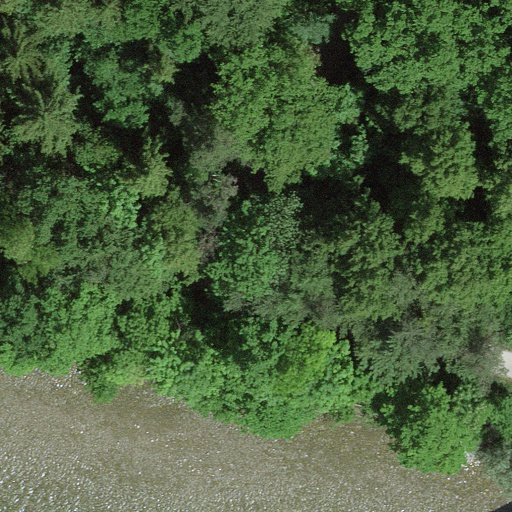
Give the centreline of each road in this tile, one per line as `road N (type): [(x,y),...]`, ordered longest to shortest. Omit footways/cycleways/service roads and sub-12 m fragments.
road 1 (track): [(511,363),(196,267),(0,229)]
road 2 (track): [(196,267),(356,0)]
